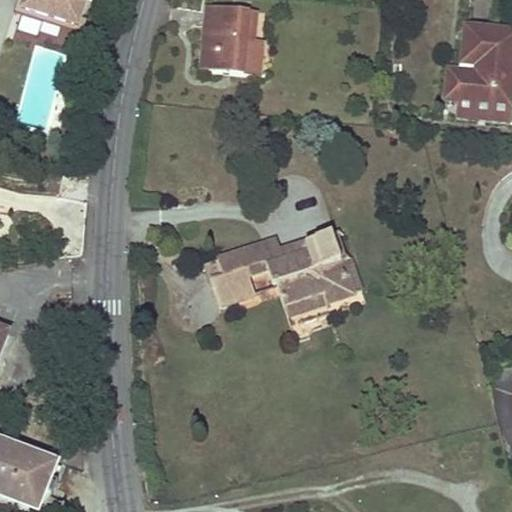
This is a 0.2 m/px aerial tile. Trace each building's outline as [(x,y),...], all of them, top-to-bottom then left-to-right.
[(87,0),(77,31),(21,12),(22,8),(17,7),(14,15),(83,39),(96,0),(87,0)] [(77,31),(87,0),(24,0),(22,8),(21,12),(77,31)] [(250,78),(252,60),(254,43),(257,15),(206,10),(200,74),(250,78)] [(476,76),(469,75),(462,74),(458,103),(511,108),(511,105),(511,33),(466,29),(463,65),(478,66),(476,76)] [(252,60),(250,78),(262,79),(265,44),(254,43),(252,60)] [(458,103),(462,74),(448,73),(445,102),(458,103)] [(511,108),(458,103),(457,119),(510,126),(511,108)] [(255,299),(252,289),(249,279),(268,272),(273,288),(276,288),(290,330),(329,317),(326,307),(354,298),(343,264),(347,263),(338,236),(279,256),(268,260),(264,249),(217,264),(222,278),(212,282),(220,310),(255,299)] [(279,256),(275,245),(264,249),(268,260),(279,256)] [(364,295),(353,261),(347,263),(343,264),(354,298),(364,295)] [(222,278),(217,264),(207,267),(212,282),(222,278)] [(0,447),(0,357),(8,336),(0,333),(0,504),(19,511),(41,511),(58,470),(0,447)]
